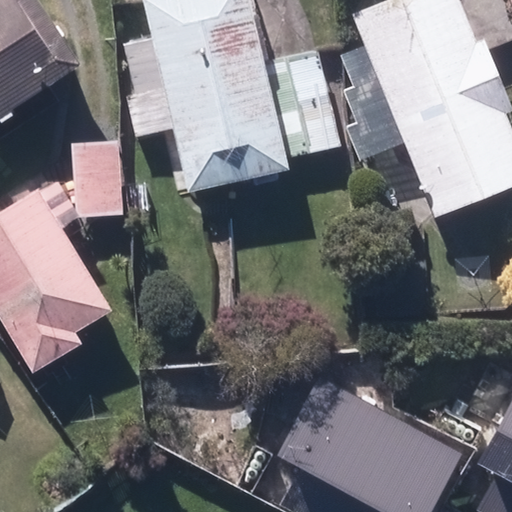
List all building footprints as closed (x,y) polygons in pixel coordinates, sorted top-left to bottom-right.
[(0,0),(0,117),(2,121),(15,114),(9,104),(80,57),(41,0),(0,0)] [(168,89),(189,189),(289,167),(287,156),(338,145),(318,52),(266,64),(251,0),(148,0),(158,46),(127,53),(137,96),(168,89)] [(405,139),(436,214),(511,182),(511,128),(503,107),(511,102),(511,101),(490,49),(511,39),(511,0),(377,0),(351,11),(367,48),(340,60),(352,89),(345,92),(359,124),(347,128),(359,159),(405,139)] [(123,212),(121,137),(78,138),(79,213),(123,212)] [(44,186),(0,211),(0,310),(34,369),(85,340),(78,327),(114,306),(44,186)] [(432,511),(464,452),(317,376),(277,454),(302,467),(282,505),(295,511),(432,511)] [(511,511),(511,402),(479,463),(497,472),(477,509),(481,511),(511,511)]
